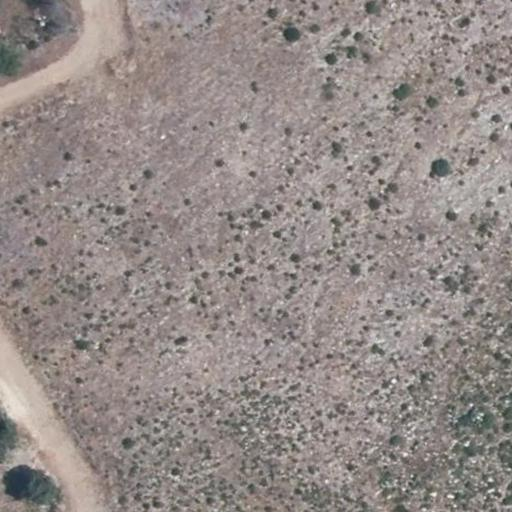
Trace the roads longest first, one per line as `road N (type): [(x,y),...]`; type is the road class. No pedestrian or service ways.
road 1 (track): [(0,357),(72,472),(85,511)]
road 2 (track): [(90,0),(89,41),(0,100)]
